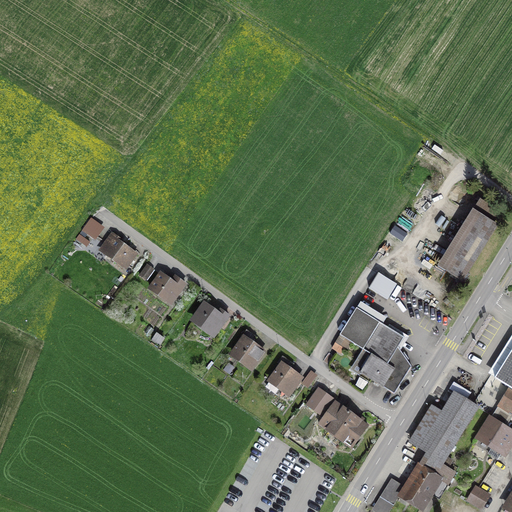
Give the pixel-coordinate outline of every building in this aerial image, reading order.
[(504,216),(483,202),(442,267),(463,280),(504,216)] [(82,231),(95,240),(104,228),(91,219),(82,231)] [(113,233),(101,250),(126,268),(136,255),(120,243),(123,240),(113,233)] [(76,239),(87,247),(90,243),(79,235),(76,239)] [(147,265),(139,275),(145,280),(153,270),(147,265)] [(396,285),(378,274),(369,289),(387,300),(396,285)] [(166,304),(174,292),(178,295),(184,287),(174,280),(170,286),(158,278),(149,293),(166,304)] [(205,307),(194,323),(210,334),(217,323),(221,326),(228,316),(221,312),(218,317),(205,307)] [(398,348),(404,338),(356,309),(339,336),(363,350),(356,362),(362,371),(360,374),(394,394),(411,367),(398,348)] [(231,354),(248,366),(256,356),(258,358),(263,352),(252,344),(256,338),(246,330),(241,336),(243,338),(231,354)] [(511,352),(496,379),(511,388),(501,407),(511,413),(511,352)] [(290,384),(294,386),(300,378),(288,370),(293,364),(282,356),(277,362),(281,365),(270,380),(285,391),(290,384)] [(442,465),(478,408),(466,401),(471,393),(459,386),(454,393),(455,394),(441,415),(431,408),(411,441),(430,453),(403,496),(422,508),(430,495),(439,500),(455,473),(442,465)] [(319,389),(308,404),(322,414),(333,399),(319,389)] [(357,414),(355,417),(337,403),(320,425),(328,431),(331,427),(345,437),(342,441),(351,447),(367,426),(361,421),(363,418),(357,414)] [(504,418),(497,413),(481,438),(505,453),(511,442),(511,434),(499,426),(504,418)] [(379,511),(388,511),(403,489),(390,481),(373,508),(379,511)] [(476,488),(468,501),(481,509),(489,496),(476,488)]
